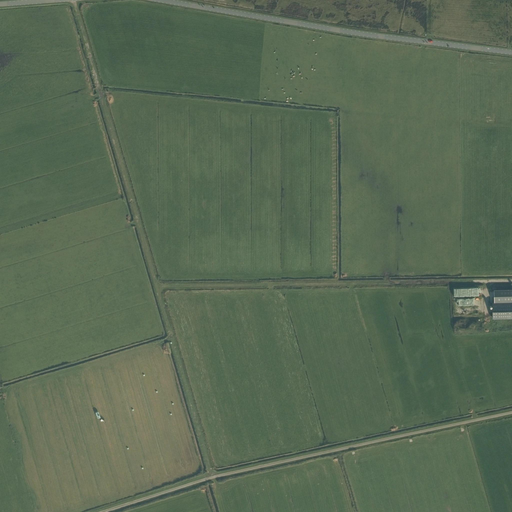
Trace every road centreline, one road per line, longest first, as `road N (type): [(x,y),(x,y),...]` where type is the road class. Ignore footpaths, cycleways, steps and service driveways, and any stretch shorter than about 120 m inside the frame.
road 1 (track): [(72,0),(211,478)]
road 2 (unclassified): [(106,511),(211,478),(511,413)]
road 3 (unclassified): [(511,52),(164,0)]
road 4 (track): [(156,286),(487,282)]
